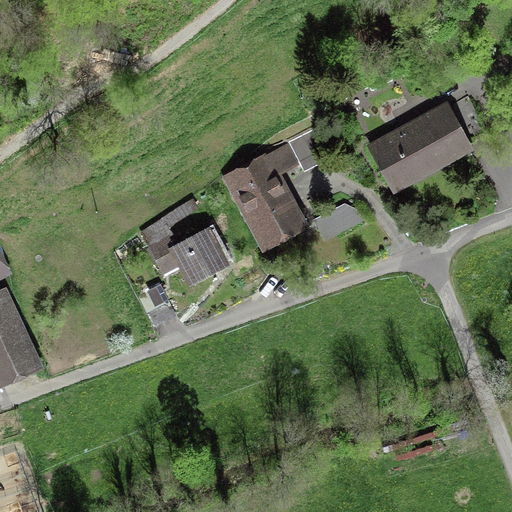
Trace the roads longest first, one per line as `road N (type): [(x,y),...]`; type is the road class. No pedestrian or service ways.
road 1 (residential): [(0,408),(428,249)]
road 2 (track): [(0,153),(236,0)]
road 3 (residential): [(511,467),(428,249)]
